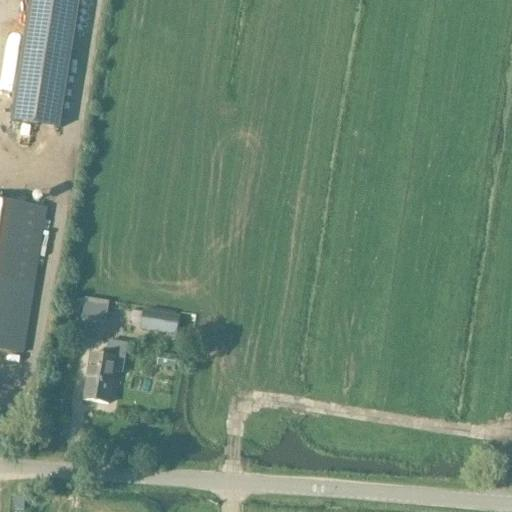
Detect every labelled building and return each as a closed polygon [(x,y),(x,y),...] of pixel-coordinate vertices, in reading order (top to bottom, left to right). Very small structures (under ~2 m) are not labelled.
[(29,0),(10,123),(59,130),(79,0),(29,0)] [(0,350),(22,354),(45,209),(25,206),(0,201),(0,350)] [(143,312),(140,330),(176,335),(179,317),(143,312)] [(121,373),(126,345),(108,343),(106,358),(90,356),(82,401),(108,405),(113,372),(121,373)] [(23,498),(14,498),(14,510),(23,511),(23,498)]
